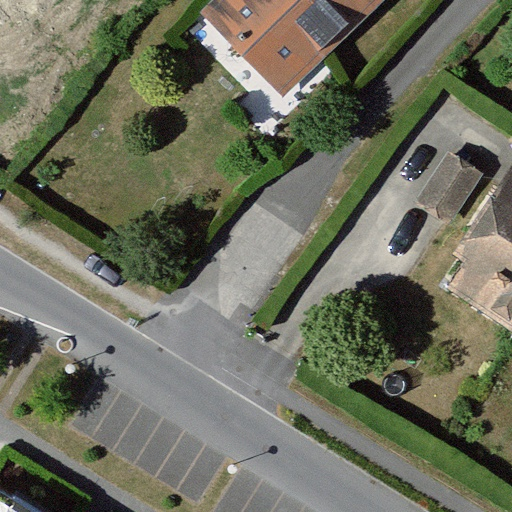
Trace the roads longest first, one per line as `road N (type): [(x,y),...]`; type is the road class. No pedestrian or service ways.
road 1 (residential): [(467,0),(202,305),(159,376)]
road 2 (residential): [(368,511),(159,376)]
road 3 (residential): [(159,376),(0,278)]
